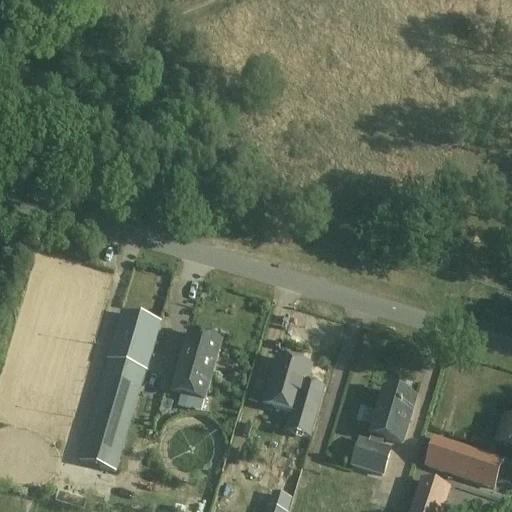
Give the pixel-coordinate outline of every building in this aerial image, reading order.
[(235,288),(236,314),(264,312),(262,279),(246,280),(247,287),(235,288)] [(78,463),(118,475),(160,326),(120,314),(78,463)] [(183,368),(181,375),(175,374),(170,393),(205,403),(220,352),(216,352),(219,343),(191,334),(181,367),(183,368)] [(309,370),(276,360),(262,407),(296,416),(309,370)] [(369,438),(373,439),(371,448),(361,445),(354,470),(385,479),(392,454),(378,450),(381,441),(400,447),(414,402),(383,392),(369,438)] [(511,421),(503,418),(495,445),(511,451),(511,421)] [(427,467),(492,488),(500,463),(435,442),(427,467)] [(248,474),(225,468),(217,501),(262,511),(270,479),(264,478),(267,463),(251,459),(248,474)] [(442,511),(450,489),(422,480),(411,511),(442,511)] [(51,481),(49,491),(77,497),(79,487),(51,481)] [(188,481),(182,509),(194,511),(198,511),(204,485),(188,481)] [(120,491),(115,503),(131,509),(136,497),(120,491)] [(269,511),(290,511),(294,499),(275,494),(269,511)]
